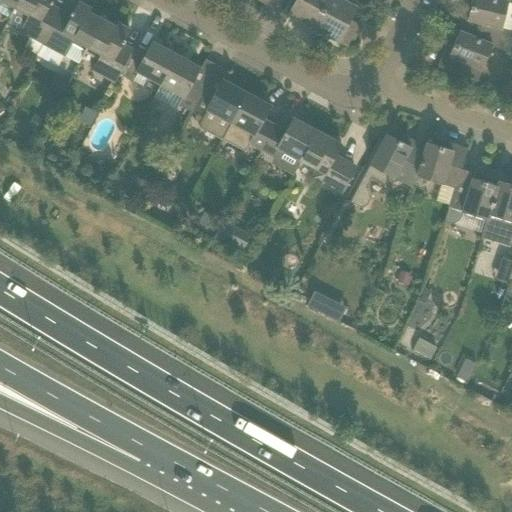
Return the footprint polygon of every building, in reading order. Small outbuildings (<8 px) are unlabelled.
[(0,0),(0,5),(2,2),(15,9),(19,0),(0,0)] [(46,12),(52,0),(19,0),(15,9),(28,16),(20,32),(43,45),(57,18),(46,12)] [(296,0),(288,15),(313,29),(328,0),(296,0)] [(358,24),(349,20),(356,7),(343,0),(328,0),(313,29),(338,42),(349,48),(358,32),(355,30),(358,24)] [(511,30),(501,28),(507,4),(507,3),(496,0),(471,0),(470,7),(465,6),(462,19),(459,32),(492,45),(491,46),(496,48),(511,54),(511,30)] [(91,9),(79,2),(67,24),(57,18),(43,45),(80,65),(87,49),(86,48),(104,16),(103,16),(101,19),(89,12),(91,9)] [(134,49),(123,43),(130,30),(118,23),(116,27),(103,20),(105,16),(104,16),(86,48),(87,49),(100,56),(92,72),(115,84),(121,74),(120,74),(134,49)] [(438,68),(476,83),(481,70),(482,70),(491,46),(492,45),(459,32),(454,44),(449,42),(438,68)] [(152,42),(144,55),(134,49),(120,74),(121,74),(134,81),(137,74),(160,86),(176,55),(152,42)] [(204,88),(193,82),(201,68),(176,55),(160,86),(181,97),(177,105),(191,112),(204,88)] [(222,80),(215,93),(204,88),(191,112),(198,115),(196,120),(201,123),(200,127),(222,139),(246,93),(222,80)] [(274,126),(264,120),(271,106),(246,93),(222,139),(246,151),(249,145),(261,151),(274,126)] [(90,125),(95,115),(89,112),(83,114),(80,120),(90,125)] [(40,132),(46,120),(34,114),(28,127),(40,132)] [(272,157),(278,150),(300,162),(317,131),(292,118),(285,131),(274,126),(261,151),(272,157)] [(300,162),(316,171),(312,178),(342,194),(355,169),(334,158),(342,145),(317,131),(300,162)] [(387,134),(384,140),(369,166),(350,201),(361,208),(367,206),(370,199),(367,188),(366,188),(372,177),(386,185),(392,184),(394,179),(393,179),(394,178),(412,187),(416,179),(426,149),(425,148),(402,136),(399,141),(387,134)] [(427,143),(425,148),(426,149),(416,179),(454,191),(454,190),(455,190),(461,169),(467,150),(441,141),(440,147),(427,143)] [(97,177),(109,175),(107,160),(95,162),(97,177)] [(487,177),(461,169),(455,190),(454,190),(454,191),(444,222),(445,223),(447,223),(450,224),(453,224),(456,223),(458,222),(459,221),(460,220),(461,219),(462,217),(463,216),(463,215),(464,213),(486,220),(487,221),(489,216),(488,216),(498,186),(497,186),(485,182),(487,177)] [(149,182),(135,177),(131,190),(145,195),(149,182)] [(511,185),(499,181),(497,186),(498,186),(488,216),(489,216),(487,221),(486,220),(481,237),(509,246),(511,238),(511,185)] [(211,234),(218,220),(205,213),(197,227),(211,234)] [(251,237),(239,231),(232,245),(244,251),(251,237)] [(406,285),(410,274),(401,271),(397,282),(406,285)] [(426,303),(431,291),(425,288),(419,300),(426,303)] [(323,315),(330,299),(314,291),(306,307),(323,315)] [(437,348),(418,339),(412,351),(430,360),(437,348)] [(468,383),(472,375),(463,372),(458,373),(456,378),(468,383)]
